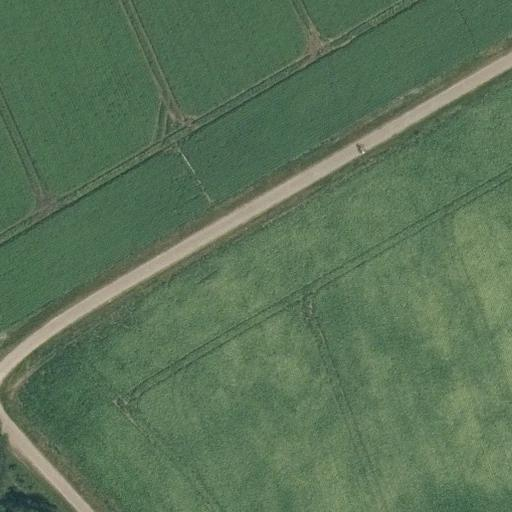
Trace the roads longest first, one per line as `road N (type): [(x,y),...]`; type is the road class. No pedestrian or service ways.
road 1 (unclassified): [(0,367),(59,321),(511,58)]
road 2 (unclassified): [(83,511),(0,421)]
